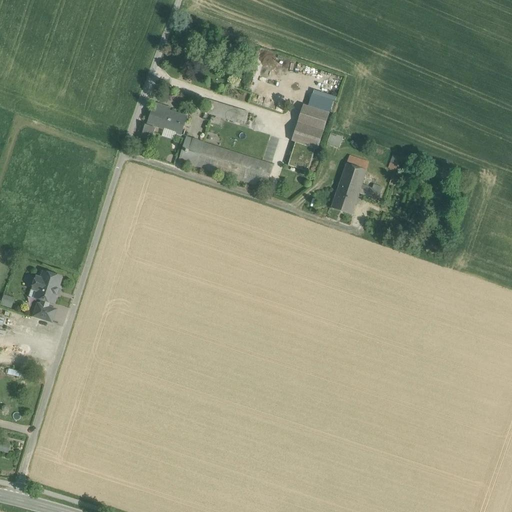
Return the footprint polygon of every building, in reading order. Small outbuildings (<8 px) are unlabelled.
[(248,112),(209,100),(205,113),(245,125),(248,112)] [(170,109),(155,104),(148,124),(149,125),(148,126),(145,125),(141,137),(152,140),(156,127),(181,135),(186,118),(169,112),(170,109)] [(304,105),(292,142),(295,143),(315,149),(317,150),(329,114),(304,105)] [(343,138),(331,133),(327,144),(339,148),(343,138)] [(274,165),(186,137),(178,162),(266,189),(274,165)] [(315,149),(295,143),(288,166),(308,172),(315,149)] [(393,156),(389,169),(395,171),(400,158),(393,156)] [(368,163),(349,157),(346,164),(366,171),(368,163)] [(366,171),(346,164),(341,181),(361,188),(362,185),(366,171)] [(398,179),(392,177),(389,184),(394,187),(398,179)] [(361,188),(341,181),(337,193),(336,192),(331,209),(351,216),(359,194),(359,193),(361,188)] [(383,188),(373,185),(372,189),(362,185),(359,193),(359,194),(378,201),(383,188)] [(61,279),(44,273),(42,279),(37,278),(33,290),(38,291),(36,298),(43,300),(41,306),(47,308),(49,302),(53,303),(61,279)] [(12,308),(14,297),(3,295),(1,305),(12,308)] [(41,306),(38,305),(34,316),(52,322),(55,310),(47,308),(41,306)] [(0,440),(0,450),(8,453),(10,443),(0,440)]
